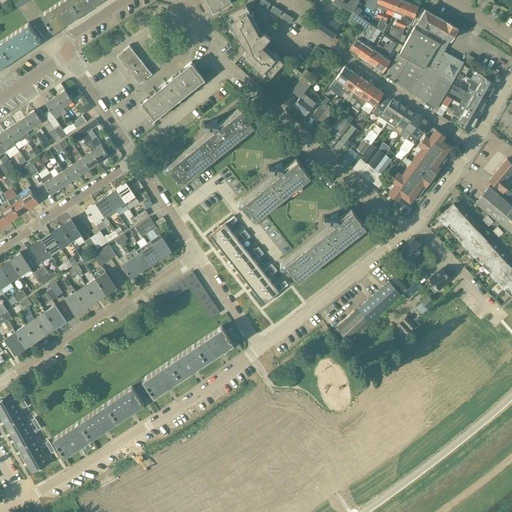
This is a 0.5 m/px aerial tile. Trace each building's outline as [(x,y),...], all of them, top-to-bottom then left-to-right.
[(11,0),(17,8),(23,4),(19,0),(11,0)] [(53,31),(98,0),(61,0),(41,14),(53,31)] [(205,0),(212,12),(232,2),(230,0),(205,0)] [(242,54),(255,66),(261,72),(263,70),(270,76),(284,62),(277,55),(275,57),(262,45),(270,37),(264,32),(260,34),(248,12),(250,11),(248,8),(256,0),(248,0),(246,3),(228,12),(232,20),(229,21),(245,51),(242,54)] [(260,0),(258,3),(267,9),(270,3),(264,0),(260,0)] [(344,0),(347,2),(343,6),(351,12),(359,1),(358,0),(344,0)] [(367,0),(365,6),(378,11),(375,19),(380,21),(388,0),(367,0)] [(388,0),(380,21),(377,28),(383,32),(386,24),(385,23),(386,21),(388,15),(385,14),(387,9),(394,12),(398,0),(388,0)] [(391,26),(389,33),(395,38),(409,1),(405,0),(398,0),(394,12),(401,15),(400,19),(397,18),(394,24),(393,27),(391,26)] [(409,1),(395,38),(399,40),(402,34),(404,28),(407,22),(408,19),(405,18),(406,16),(412,19),(418,5),(409,1)] [(270,11),(278,16),(282,11),(273,5),(270,11)] [(457,27),(421,7),(412,25),(414,26),(399,53),(398,52),(386,74),(436,108),(463,62),(443,51),(457,27)] [(348,20),(363,30),(358,37),(357,37),(349,49),(357,55),(366,43),(376,27),(371,24),(353,12),(348,20)] [(285,13),(281,18),(290,24),(293,18),(285,13)] [(323,17),(316,27),(333,38),(340,28),(338,27),(341,23),(332,17),(329,21),(323,17)] [(29,22),(0,40),(0,66),(41,39),(29,22)] [(366,43),(357,55),(365,60),(374,48),(368,44),(371,40),(373,42),(376,37),(377,37),(381,31),(383,32),(377,28),(376,27),(366,43)] [(374,48),(366,60),(374,66),(388,44),(386,43),(382,48),(383,49),(380,53),(374,48)] [(393,48),(388,44),(374,66),(382,72),(390,60),(386,56),(389,53),(393,48)] [(116,56),(122,63),(135,53),(130,45),(116,56)] [(128,70),(141,59),(135,53),(122,63),(128,70)] [(128,70),(133,77),(146,66),(141,59),(128,70)] [(331,65),(332,65),(330,67),(337,71),(338,70),(342,64),(335,59),(331,65)] [(204,79),(190,62),(140,102),(153,119),(204,79)] [(463,64),(459,71),(465,75),(469,68),(463,64)] [(338,81),(335,86),(340,89),(352,70),(344,65),(335,78),(338,81)] [(152,73),(146,66),(133,77),(139,84),(152,73)] [(305,115),(320,96),(307,86),(311,83),(305,78),(310,72),(305,68),(300,76),(302,77),(292,91),(299,97),(293,105),(305,115)] [(338,92),(337,93),(340,95),(343,91),(348,95),(360,76),(352,70),(340,89),(338,92)] [(492,91),(497,83),(483,75),(476,71),(474,75),(473,75),(471,79),(492,91)] [(348,95),(346,97),(349,100),(351,97),(355,100),(367,81),(360,76),(348,95)] [(468,77),(465,81),(470,84),(468,87),(468,88),(469,87),(488,98),(492,91),(478,83),(471,79),(468,77)] [(361,108),(363,105),(375,86),(367,81),(355,100),(352,105),(351,106),(359,111),(361,108)] [(371,110),(382,92),(375,86),(363,105),(361,108),(369,112),(370,110),(371,110)] [(460,102),(480,114),(484,106),(449,86),(449,87),(450,88),(448,91),(462,99),(460,102)] [(459,87),(457,91),(484,106),(488,98),(469,87),(468,88),(466,91),(465,90),(459,87)] [(72,100),(65,90),(55,96),(62,107),(65,111),(69,108),(66,104),(72,100)] [(376,106),(372,112),(381,118),(386,121),(387,121),(391,115),(400,102),(392,97),(390,100),(383,95),(376,106)] [(451,98),(446,95),(442,102),(447,105),(451,98)] [(45,103),(52,113),(62,107),(55,96),(45,103)] [(312,115),(318,119),(328,105),(322,101),(312,115)] [(387,121),(386,121),(394,126),(398,121),(407,107),(400,102),(391,115),(387,121)] [(461,113),(476,121),(480,114),(460,102),(458,106),(456,105),(454,104),(451,108),(461,113)] [(323,123),(333,109),(328,105),(318,119),(323,123)] [(35,110),(25,117),(32,127),(45,147),(51,144),(41,127),(49,121),(40,107),(35,110)] [(394,127),(392,130),(400,134),(402,131),(415,113),(407,107),(398,121),(394,126),(394,127)] [(214,130),(168,166),(181,183),(206,163),(254,126),(254,125),(242,109),(241,108),(219,127),(217,124),(218,118),(217,118),(217,122),(210,121),(210,123),(203,123),(203,127),(213,128),(214,130)] [(454,109),(451,114),(458,118),(456,121),(471,130),(471,129),(476,121),(461,113),(454,109)] [(329,124),(325,129),(331,134),(335,128),(343,117),(337,113),(329,124)] [(406,138),(408,135),(421,117),(415,113),(402,131),(400,134),(406,138)] [(72,122),(76,128),(87,121),(82,115),(72,122)] [(32,127),(25,117),(15,123),(22,133),(25,138),(26,138),(30,136),(27,130),(32,127)] [(413,143),(428,122),(421,117),(408,135),(406,138),(411,142),(413,143)] [(344,118),(335,131),(341,135),(350,123),(344,118)] [(361,128),(365,123),(359,119),(355,124),(361,128)] [(22,133),(15,123),(5,129),(12,140),(15,145),(16,144),(15,143),(20,140),(20,141),(25,138),(22,133)] [(82,136),(91,150),(91,151),(98,162),(108,155),(101,144),(92,129),(88,123),(78,130),(82,136)] [(63,129),(60,124),(54,127),(61,138),(66,134),(70,131),(68,127),(63,129)] [(342,136),(339,140),(346,146),(350,142),(359,130),(352,124),(342,136)] [(49,131),(56,142),(61,138),(54,127),(49,131)] [(0,154),(0,155),(15,145),(12,140),(5,129),(0,132),(0,154)] [(442,140),(445,135),(436,129),(429,138),(425,135),(418,145),(422,148),(402,175),(398,172),(391,181),(395,184),(388,193),(398,200),(401,196),(410,202),(417,193),(419,195),(447,158),(444,156),(451,147),(442,140)] [(82,136),(78,130),(73,133),(78,139),(82,136)] [(68,145),(64,139),(59,143),(63,149),(68,145)] [(54,145),(58,152),(63,149),(59,143),(54,145)] [(362,158),(367,162),(368,163),(379,148),(373,144),(362,158)] [(37,146),(32,149),(36,155),(41,151),(37,146)] [(32,149),(28,152),(32,157),(32,158),(36,155),(32,149)] [(369,164),(374,168),(386,153),(380,149),(369,164)] [(91,151),(81,157),(89,168),(98,162),(91,151)] [(376,169),(381,173),(392,158),(387,154),(376,169)] [(6,155),(0,159),(2,162),(2,163),(3,163),(9,172),(15,169),(6,155)] [(89,168),(81,157),(72,163),(79,175),(89,168)] [(489,179),(503,191),(508,195),(511,192),(505,188),(510,182),(505,177),(511,168),(511,162),(506,158),(489,179)] [(276,165),(269,165),(269,169),(278,170),(280,172),(242,202),(255,219),(310,176),(297,159),(285,169),(283,166),(283,164),(276,164),(276,165)] [(38,171),(31,161),(25,165),(32,175),(38,171)] [(3,163),(2,163),(2,162),(0,163),(0,169),(3,175),(4,176),(9,172),(3,163)] [(72,163),(62,170),(69,181),(79,175),(72,163)] [(54,168),(50,171),(53,176),(52,176),(60,187),(69,181),(62,170),(59,164),(54,168)] [(27,179),(27,178),(32,175),(25,165),(20,168),(27,179)] [(49,172),(40,178),(43,183),(42,183),(50,194),(60,187),(52,176),(49,172)] [(11,174),(7,177),(12,184),(16,181),(11,174)] [(381,189),(388,181),(383,176),(376,185),(381,189)] [(3,179),(8,186),(12,184),(7,177),(3,179)] [(126,182),(116,188),(124,201),(126,204),(132,201),(136,198),(134,195),(126,182)] [(475,202),(511,232),(511,204),(489,185),(475,202)] [(31,190),(28,187),(18,193),(28,208),(38,201),(31,190)] [(106,195),(114,208),(120,204),(122,207),(126,204),(124,201),(116,188),(106,195)] [(18,193),(8,200),(18,215),(28,208),(18,193)] [(106,195),(96,201),(104,214),(106,218),(112,214),(117,211),(114,208),(106,195)] [(153,199),(146,203),(148,208),(155,204),(153,199)] [(8,200),(0,204),(0,208),(8,221),(18,215),(8,200)] [(96,201),(86,208),(94,221),(96,224),(102,220),(106,218),(104,214),(96,201)] [(453,203),(438,216),(511,296),(511,295),(511,266),(508,262),(511,259),(490,236),(486,239),(478,231),(482,228),(460,204),(457,207),(453,203)] [(0,226),(8,221),(0,208),(0,226)] [(136,216),(139,221),(149,214),(145,209),(135,216),(136,216)] [(332,216),(325,215),(324,220),(334,221),(336,223),(284,263),(297,280),(365,227),(352,210),(341,219),(339,217),(339,215),(332,214),(332,216)] [(493,221),(487,215),(482,219),(488,225),(493,221)] [(139,221),(136,216),(135,216),(130,219),(133,224),(139,221)] [(140,223),(143,228),(153,222),(150,216),(140,223)] [(65,224),(61,227),(70,241),(76,250),(76,249),(79,247),(73,239),(74,239),(81,234),(71,218),(64,222),(65,224)] [(225,222),(210,234),(217,243),(232,231),(225,222)] [(145,232),(143,228),(140,223),(135,227),(140,235),(145,232)] [(51,233),(60,247),(70,241),(61,227),(60,225),(54,229),(55,231),(51,233)] [(118,235),(123,231),(120,226),(115,230),(118,235)] [(492,230),(498,236),(503,232),(497,226),(492,230)] [(100,230),(90,237),(97,248),(108,241),(100,230)] [(45,237),(41,240),(50,254),(60,247),(51,233),(50,231),(44,235),(45,237)] [(232,231),(217,243),(223,252),(239,240),(232,231)] [(128,238),(124,233),(119,237),(123,242),(128,238)] [(150,241),(152,244),(161,257),(171,251),(162,237),(160,234),(155,237),(150,241)] [(85,241),(92,252),(97,248),(90,237),(85,241)] [(115,240),(118,245),(123,242),(119,237),(115,240)] [(31,247),(40,261),(47,256),(49,258),(52,256),(50,254),(41,240),(40,238),(34,242),(35,244),(31,247)] [(402,250),(396,255),(404,264),(411,257),(411,258),(414,255),(414,254),(422,246),(414,238),(401,250),(402,250)] [(239,240),(223,252),(230,260),(245,248),(239,240)] [(146,243),(140,247),(142,250),(142,251),(151,264),(161,257),(152,244),(150,241),(146,243)] [(116,254),(109,243),(104,247),(111,258),(116,254)] [(104,247),(99,250),(106,261),(111,258),(104,247)] [(132,257),(141,270),(151,264),(142,251),(142,250),(140,247),(136,250),(138,253),(132,257)] [(245,248),(230,260),(237,269),(252,257),(245,248)] [(106,261),(99,250),(93,254),(100,265),(106,261)] [(13,256),(15,258),(11,260),(20,274),(21,276),(24,274),(23,272),(30,267),(20,252),(13,256)] [(141,270),(132,257),(130,253),(126,256),(128,260),(122,264),(130,277),(141,270)] [(76,262),(73,256),(68,259),(72,265),(76,262)] [(252,257),(237,269),(243,277),(259,265),(252,257)] [(4,262),(5,264),(1,267),(10,280),(20,274),(11,260),(10,259),(4,262)] [(64,262),(68,268),(72,265),(68,259),(64,262)] [(78,264),(73,267),(77,273),(82,270),(78,264)] [(0,286),(10,280),(1,267),(0,265),(0,286)] [(43,265),(38,268),(47,281),(52,278),(43,265)] [(259,265),(243,277),(250,286),(265,274),(259,265)] [(69,270),(73,275),(77,273),(73,267),(69,270)] [(97,273),(93,275),(95,277),(104,291),(108,288),(109,290),(115,286),(105,270),(103,267),(96,272),(97,273)] [(32,273),(41,286),(47,281),(38,268),(32,273)] [(393,268),(387,273),(403,291),(409,286),(393,268)] [(443,269),(438,273),(437,272),(430,279),(426,283),(430,286),(434,283),(439,288),(451,277),(443,269)] [(183,277),(186,282),(196,276),(192,271),(183,277)] [(265,274),(250,286),(257,294),(272,282),(265,274)] [(199,281),(196,276),(186,282),(189,286),(190,287),(199,281)] [(95,277),(85,284),(94,298),(98,295),(99,297),(105,293),(104,291),(95,277)] [(183,277),(178,281),(184,289),(189,286),(186,282),(183,277)] [(54,280),(48,283),(57,296),(62,292),(54,280)] [(401,294),(388,280),(336,327),(349,342),(401,294)] [(178,281),(173,284),(179,293),(184,289),(178,281)] [(190,287),(193,292),(202,286),(199,281),(190,287)] [(272,282),(257,294),(264,303),(279,291),(272,282)] [(57,296),(56,296),(57,296),(48,283),(44,287),(52,299),(57,296)] [(95,300),(94,298),(85,284),(75,290),(84,304),(88,301),(90,304),(95,300)] [(173,284),(168,287),(174,296),(179,293),(173,284)] [(72,292),(65,297),(74,311),(78,308),(79,310),(85,306),(84,304),(75,290),(73,288),(72,286),(68,289),(70,291),(71,291),(72,292)] [(206,292),(202,286),(193,292),(196,298),(206,292)] [(168,287),(163,291),(169,299),(174,296),(168,287)] [(26,295),(22,290),(18,292),(22,298),(26,295)] [(163,291),(158,294),(163,303),(169,299),(163,291)] [(14,295),(17,301),(22,298),(18,292),(14,295)] [(209,297),(206,292),(196,298),(200,303),(209,297)] [(159,306),(163,303),(158,294),(153,297),(159,306)] [(428,308),(427,308),(427,307),(434,301),(428,295),(421,301),(415,307),(422,314),(428,308)] [(27,297),(23,300),(27,306),(31,303),(28,298),(27,297)] [(212,302),(209,297),(200,303),(203,308),(212,302)] [(19,303),(23,309),(27,306),(23,300),(19,303)] [(216,307),(212,302),(203,308),(206,313),(216,307)] [(47,308),(44,310),(54,324),(58,322),(59,324),(65,319),(54,304),(47,308)] [(219,312),(216,307),(206,313),(209,317),(219,312)] [(2,312),(2,313),(7,319),(11,316),(7,309),(2,312)] [(54,324),(44,310),(34,317),(44,331),(48,328),(49,330),(55,326),(54,324)] [(415,325),(414,323),(413,322),(412,321),(407,315),(396,325),(400,329),(405,334),(415,325)] [(44,331),(34,317),(24,324),(34,338),(38,335),(39,337),(45,333),(44,331)] [(24,324),(15,330),(14,331),(24,344),(27,342),(29,344),(35,340),(34,338),(24,324)] [(221,326),(142,378),(153,395),(232,342),(221,326)] [(13,328),(9,330),(11,333),(4,337),(14,351),(18,349),(19,351),(25,346),(24,344),(14,331),(15,330),(13,328)] [(143,402),(141,400),(131,385),(52,438),(56,443),(53,445),(60,457),(63,455),(143,402)] [(10,393),(0,398),(0,414),(17,405),(10,393)] [(17,405),(0,414),(0,416),(6,426),(23,416),(17,405)] [(23,416),(6,426),(12,438),(30,428),(23,416)] [(30,428),(12,438),(19,449),(36,439),(30,428)] [(36,439),(19,449),(25,461),(43,451),(36,439)] [(43,451),(25,461),(32,473),(50,463),(43,451)]
